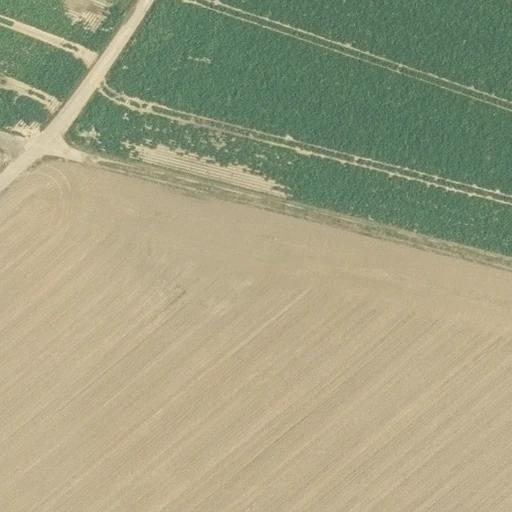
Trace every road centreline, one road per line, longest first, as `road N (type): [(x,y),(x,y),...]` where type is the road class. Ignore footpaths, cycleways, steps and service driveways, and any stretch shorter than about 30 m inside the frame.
road 1 (track): [(511,278),(0,145)]
road 2 (track): [(160,0),(57,159),(0,208)]
